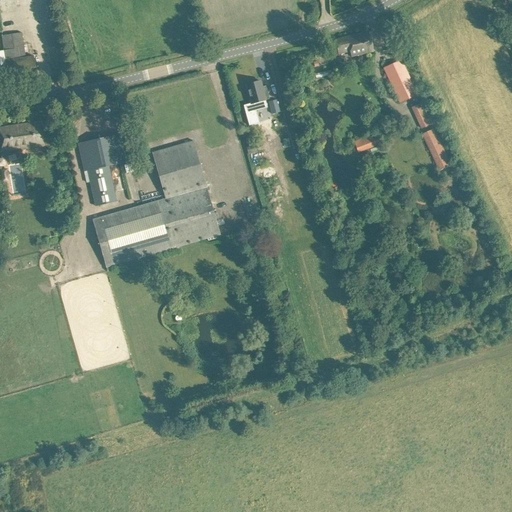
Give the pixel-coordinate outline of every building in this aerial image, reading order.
[(335,40),(337,50),(338,52),(351,49),(353,57),(373,52),(368,32),(335,40)] [(25,57),(22,33),(2,36),(5,53),(0,54),(0,69),(7,69),(10,84),(38,79),(37,69),(34,56),(25,57)] [(384,68),(388,77),(400,102),(417,94),(401,60),(384,68)] [(222,70),(211,73),(213,80),(224,77),(222,70)] [(248,84),(246,85),(252,104),(269,99),(268,93),(266,86),(261,87),(260,81),(254,83),(253,81),(247,83),(248,84)] [(276,100),(269,102),(272,114),(279,112),(276,100)] [(431,124),(421,101),(412,105),(422,128),(431,124)] [(0,128),(0,147),(1,152),(44,145),(41,122),(0,128)] [(450,164),(433,128),(422,133),(439,169),(450,164)] [(358,152),(381,144),(377,133),(354,142),(358,152)] [(78,143),(81,153),(84,171),(88,170),(96,205),(116,201),(109,165),(126,161),(120,134),(78,143)] [(153,153),(166,198),(143,205),(165,199),(166,199),(179,246),(220,234),(221,234),(194,141),(153,153)] [(132,163),(124,165),(126,174),(134,171),(132,163)] [(143,205),(93,219),(106,267),(221,235),(221,234),(220,234),(179,246),(166,199),(165,199),(143,205)]
